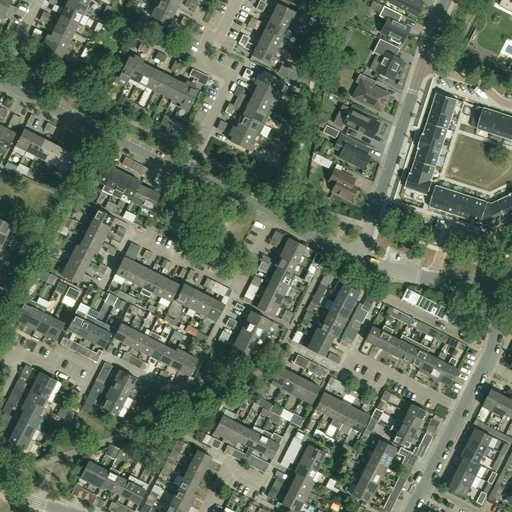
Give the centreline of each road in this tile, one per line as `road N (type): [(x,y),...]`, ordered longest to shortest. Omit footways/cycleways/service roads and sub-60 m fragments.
road 1 (residential): [(184,171),(232,76),(199,59),(237,0)]
road 2 (tertiary): [(184,171),(0,80)]
road 3 (tertiary): [(359,258),(417,75)]
road 4 (residential): [(435,279),(448,228),(490,242),(511,232)]
